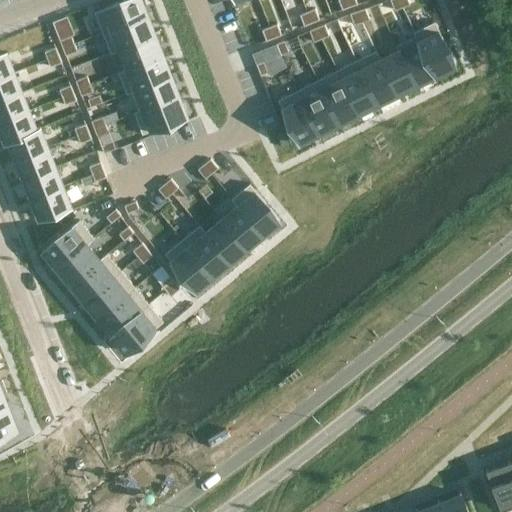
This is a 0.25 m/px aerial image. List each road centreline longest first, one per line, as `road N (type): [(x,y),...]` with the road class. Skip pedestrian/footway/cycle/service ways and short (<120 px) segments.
road 1 (secondary): [(511,243),(168,511)]
road 2 (secondary): [(227,511),(511,286)]
road 3 (residential): [(0,243),(65,412),(133,511)]
road 4 (residential): [(194,0),(247,129),(117,176)]
